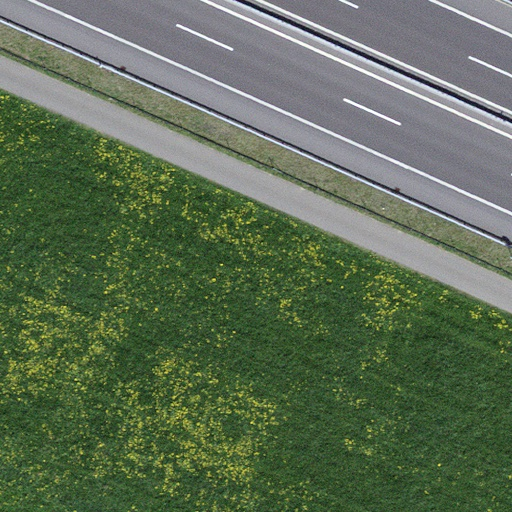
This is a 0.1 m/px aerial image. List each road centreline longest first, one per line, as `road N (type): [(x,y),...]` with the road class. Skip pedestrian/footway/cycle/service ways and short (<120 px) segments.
road 1 (unclassified): [(0,71),(511,297)]
road 2 (motorway): [(111,0),(511,177)]
road 3 (motorway): [(511,80),(330,0)]
